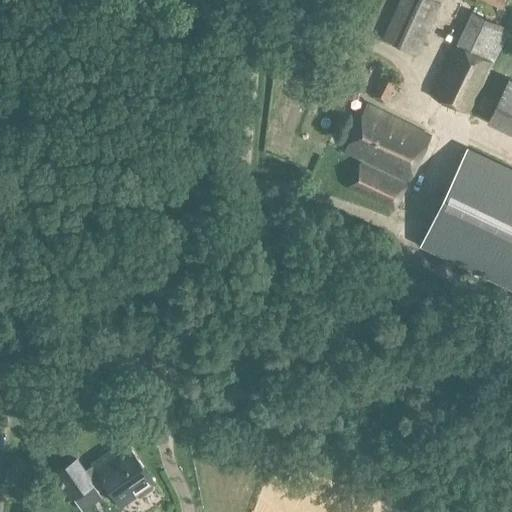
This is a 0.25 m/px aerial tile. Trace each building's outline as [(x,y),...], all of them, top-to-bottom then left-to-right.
[(399,0),(399,1),(382,38),(417,53),(441,0),(399,0)] [(483,0),(503,9),(506,1),(506,0),(483,0)] [(485,56),(494,62),(510,29),(471,10),(456,43),(465,47),(485,56)] [(456,43),(431,95),(470,113),(494,62),(485,56),(465,47),(456,43)] [(384,70),(378,82),(371,95),(385,103),(398,77),(384,70)] [(511,72),(509,71),(486,115),(511,128),(511,72)] [(347,97),(327,87),(320,102),(341,111),(347,97)] [(346,150),(408,180),(430,134),(368,104),(346,150)] [(467,150),(429,228),(423,241),(511,283),(511,171),(467,149),(467,150)] [(348,188),(394,210),(407,182),(361,160),(348,188)] [(94,464),(103,476),(124,507),(157,484),(130,445),(110,459),(106,454),(93,463),(94,464)] [(103,476),(94,464),(85,470),(82,466),(77,458),(70,463),(57,472),(74,497),(94,483),(103,476)]
